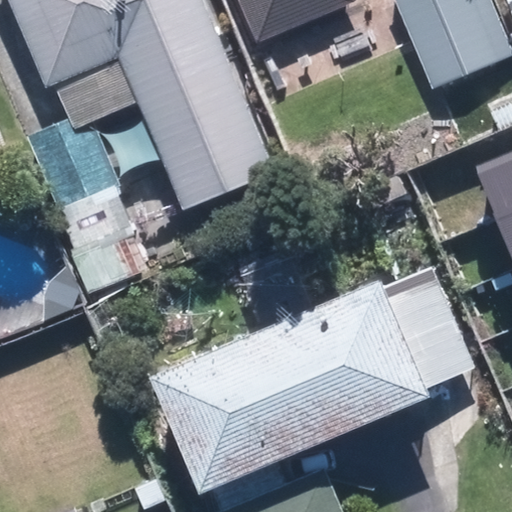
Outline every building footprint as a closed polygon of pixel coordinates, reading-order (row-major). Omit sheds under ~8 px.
[(124,167),(172,148),(194,204),(285,169),(218,0),(27,0),(61,85),(67,83),(78,111),(39,126),(86,247),(146,223),(124,167)] [(251,0),(266,38),(364,0),(251,0)] [(511,22),(502,0),(405,0),(442,85),(511,54),(511,22)] [(0,171),(14,167),(0,130),(0,171)] [(511,211),(511,151),(476,166),(497,217),(511,211)] [(511,211),(497,217),(511,253),(511,211)] [(437,255),(179,354),(224,471),(482,372),(437,255)] [(356,511),(340,474),(252,511),(356,511)] [(93,511),(89,499),(56,511),(93,511)]
